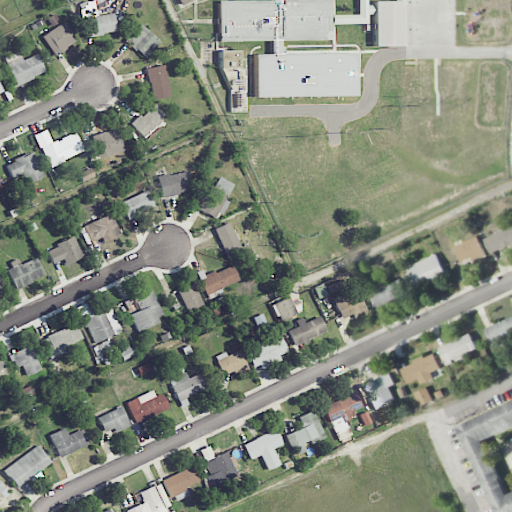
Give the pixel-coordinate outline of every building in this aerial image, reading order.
[(262,0),(216,1),(217,41),(270,40),(270,54),(252,55),(253,97),(355,95),(354,53),(279,54),(279,40),(330,39),(329,24),(364,24),(373,46),(405,45),(404,0),(262,0)] [(114,14),(96,15),(95,1),(80,2),(83,36),(115,33),(114,14)] [(41,35),(54,55),(76,42),(63,22),(41,35)] [(124,40),(144,58),(159,42),(139,23),(124,40)] [(218,68),(238,68),(238,50),(218,50),(218,68)] [(45,72),(36,54),(22,60),(17,51),(2,58),(16,86),(45,72)] [(169,96),(164,65),(146,68),(152,99),(169,96)] [(165,116),(153,103),(130,125),(143,138),(165,116)] [(90,137),(99,159),(124,150),(116,128),(90,137)] [(83,151),(75,132),(51,143),(45,129),(34,134),(48,167),(83,151)] [(5,162),(10,178),(21,174),(24,183),(42,177),(34,153),(5,162)] [(193,190),(188,170),(157,177),(161,197),(193,190)] [(221,217),(227,202),(225,201),(232,182),(217,177),(210,195),(201,191),(195,207),(221,217)] [(126,219),(154,207),(147,190),(119,202),(126,219)] [(101,237),(103,242),(120,235),(111,213),(82,225),(89,242),(101,237)] [(228,260),(243,253),(228,222),(213,229),(228,260)] [(511,244),(511,226),(484,238),(490,254),(511,244)] [(62,259),(65,265),(82,257),(73,237),(46,249),(52,263),(62,259)] [(454,245),(460,262),(471,258),(471,260),(485,256),(479,238),(454,245)] [(411,289),(445,275),(437,254),(403,268),(411,289)] [(16,288),(44,276),(36,257),(20,264),(17,259),(5,263),(16,288)] [(207,299),(222,293),(221,288),(239,281),(232,265),(199,278),(207,299)] [(372,310),(406,295),(399,280),(366,295),(372,310)] [(177,290),(186,312),(202,305),(193,283),(177,290)] [(128,315),(135,330),(164,318),(151,290),(133,298),(139,310),(128,315)] [(341,295),(333,299),(341,318),(352,314),(354,318),(367,313),(358,293),(343,299),(341,295)] [(278,320),(303,311),(297,296),(273,304),(278,320)] [(121,331),(111,308),(83,320),(93,343),(121,331)] [(293,345),(326,333),(320,316),(300,323),(301,325),(287,330),(293,345)] [(511,341),(511,318),(485,327),(492,348),(511,341)] [(40,336),(47,354),(81,342),(75,324),(40,336)] [(446,364),(477,349),(470,333),(438,348),(446,364)] [(288,351),(281,336),(247,352),(255,369),(280,358),(279,355),(288,351)] [(21,377),(40,370),(30,345),(12,353),(21,377)] [(214,356),(222,376),(247,366),(240,350),(226,355),(225,352),(214,356)] [(401,367),(408,384),(419,380),(421,384),(443,375),(434,353),(401,367)] [(0,379),(9,375),(0,357),(0,379)] [(152,369),(149,362),(136,367),(139,375),(152,369)] [(207,389),(201,373),(187,378),(185,373),(169,379),(176,400),(207,389)] [(375,410),(395,400),(389,387),(395,384),(389,373),(363,386),(375,410)] [(415,393),(421,408),(433,403),(427,388),(415,393)] [(134,423),(169,409),(162,393),(155,396),(152,391),(125,402),(134,423)] [(322,406),(334,435),(348,429),(345,421),(355,417),(352,410),(361,406),(355,392),(322,406)] [(496,511),(511,511),(511,399),(456,425),(496,511)] [(103,432),(113,428),(115,432),(129,426),(121,406),(97,417),(103,432)] [(323,436),(312,410),(296,417),(301,428),(285,435),(294,456),(305,451),(302,445),(323,436)] [(89,445),(82,429),(67,435),(64,428),(48,434),(57,458),(89,445)] [(279,465),(273,449),(282,444),(276,430),(242,444),(249,460),(260,455),(266,470),(279,465)] [(15,487),(51,464),(39,445),(3,469),(15,487)] [(199,450),(209,473),(205,475),(211,490),(223,485),(222,481),(238,474),(228,451),(213,457),(209,446),(199,450)] [(168,498),(187,491),(185,486),(199,481),(194,467),(161,478),(168,498)] [(125,510),(126,511),(168,511),(169,511),(158,484),(138,492),(143,503),(125,510)]
